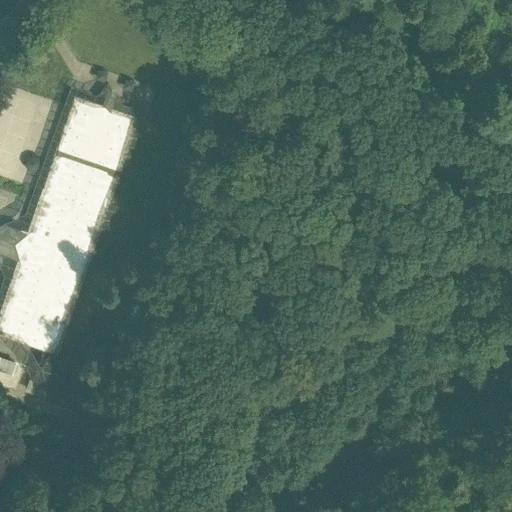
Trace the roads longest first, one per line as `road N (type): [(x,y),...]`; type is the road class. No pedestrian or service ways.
road 1 (track): [(88,511),(257,25)]
road 2 (unclassified): [(511,191),(217,0)]
road 3 (unclassified): [(0,396),(116,433)]
